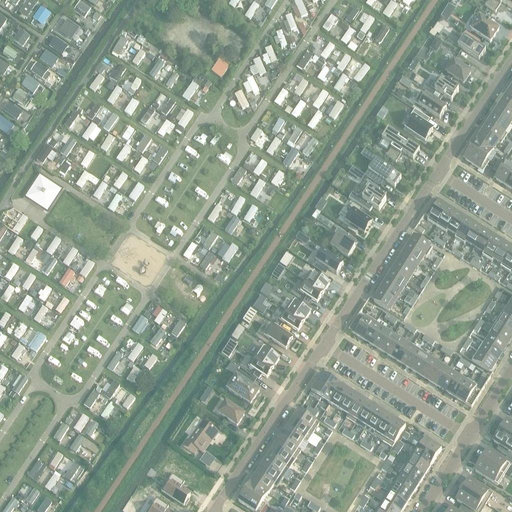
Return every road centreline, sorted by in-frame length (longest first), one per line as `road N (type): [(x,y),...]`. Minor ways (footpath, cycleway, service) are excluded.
road 1 (residential): [(437,171),(322,344)]
road 2 (residential): [(322,344),(212,511)]
road 3 (residential): [(468,436),(322,344)]
road 4 (residential): [(511,56),(437,171)]
